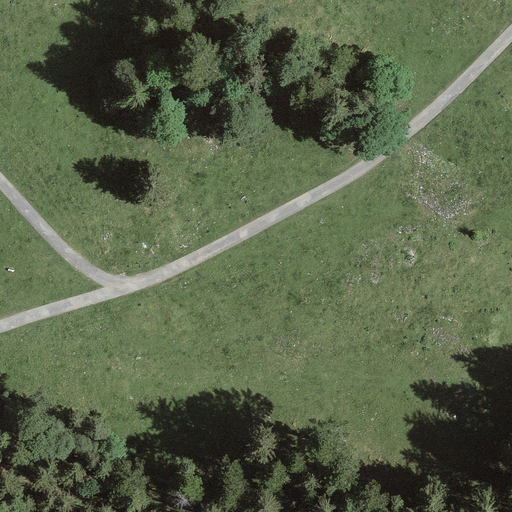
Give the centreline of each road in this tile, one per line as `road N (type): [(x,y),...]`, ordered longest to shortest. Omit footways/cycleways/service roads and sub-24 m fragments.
road 1 (track): [(0,330),(120,291),(264,227),(412,129),(511,33)]
road 2 (track): [(120,291),(67,256),(0,180)]
